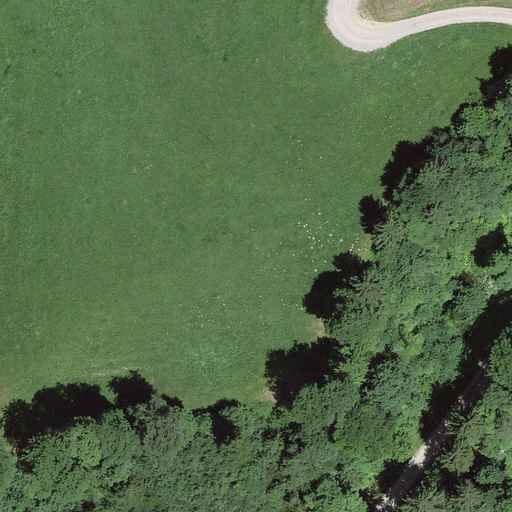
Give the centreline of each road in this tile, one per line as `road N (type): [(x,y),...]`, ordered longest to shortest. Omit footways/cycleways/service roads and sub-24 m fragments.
road 1 (track): [(380,511),(511,335)]
road 2 (track): [(511,15),(457,15),(366,38),(345,27),(342,0)]
